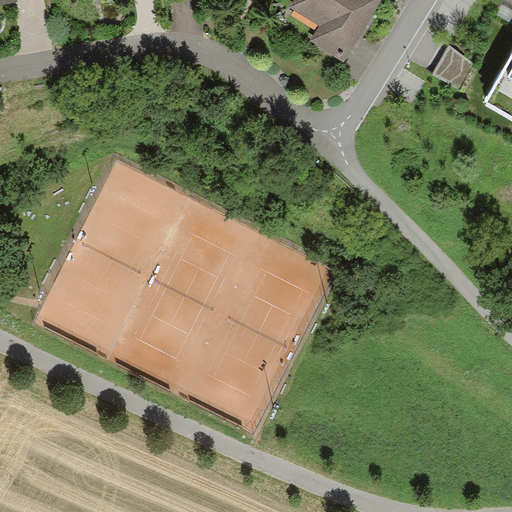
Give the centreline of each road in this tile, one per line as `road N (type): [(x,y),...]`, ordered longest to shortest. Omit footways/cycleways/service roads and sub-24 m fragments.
road 1 (residential): [(0,336),(332,491),(405,511)]
road 2 (residential): [(0,71),(180,48),(223,61),(327,145)]
road 3 (residential): [(511,334),(327,145)]
road 4 (residential): [(327,145),(426,0)]
